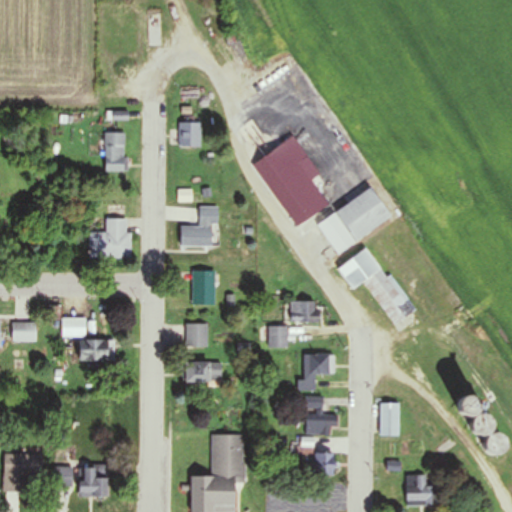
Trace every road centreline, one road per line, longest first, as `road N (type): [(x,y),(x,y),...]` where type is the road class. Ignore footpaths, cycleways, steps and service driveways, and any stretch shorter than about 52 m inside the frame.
road 1 (residential): [(152,511),(156,100)]
road 2 (residential): [(363,511),(364,348)]
road 3 (residential): [(156,287),(0,284)]
